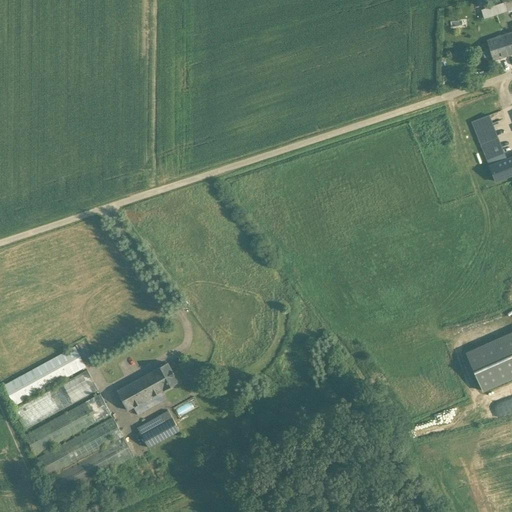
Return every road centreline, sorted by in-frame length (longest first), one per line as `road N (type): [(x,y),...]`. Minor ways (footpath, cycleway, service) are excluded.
road 1 (track): [(511,75),(0,242)]
road 2 (track): [(49,511),(0,396)]
